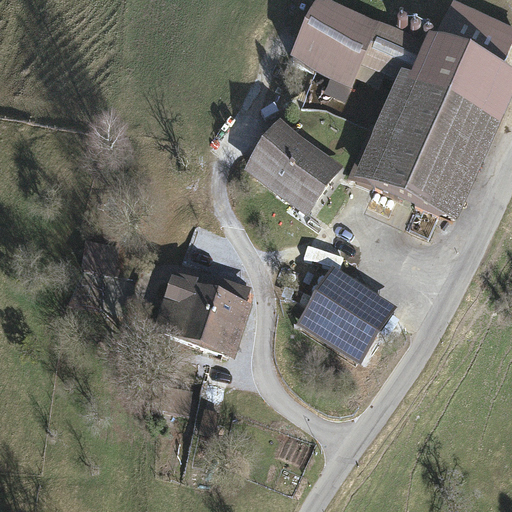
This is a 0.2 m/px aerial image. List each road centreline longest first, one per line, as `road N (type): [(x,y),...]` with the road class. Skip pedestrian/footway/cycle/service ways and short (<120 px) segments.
road 1 (track): [(360,443),(260,393),(250,369),(264,283),(221,204),(223,163),(246,133),(295,109),(339,102),(368,111)]
road 2 (unclassified): [(315,511),(429,339),(511,171)]
